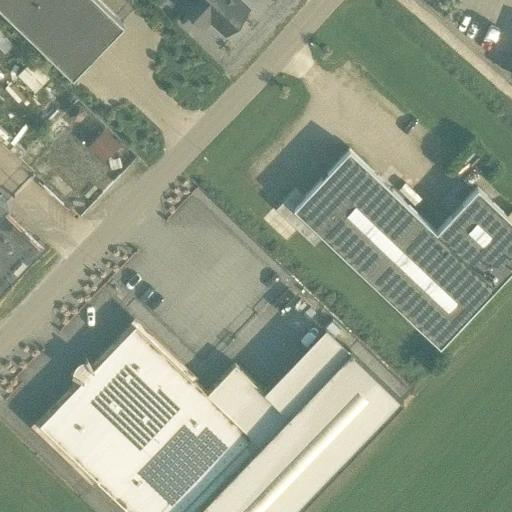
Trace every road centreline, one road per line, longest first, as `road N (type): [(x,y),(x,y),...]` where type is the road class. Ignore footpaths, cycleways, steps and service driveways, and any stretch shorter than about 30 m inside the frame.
road 1 (unclassified): [(0,343),(326,0)]
road 2 (track): [(401,0),(511,95)]
